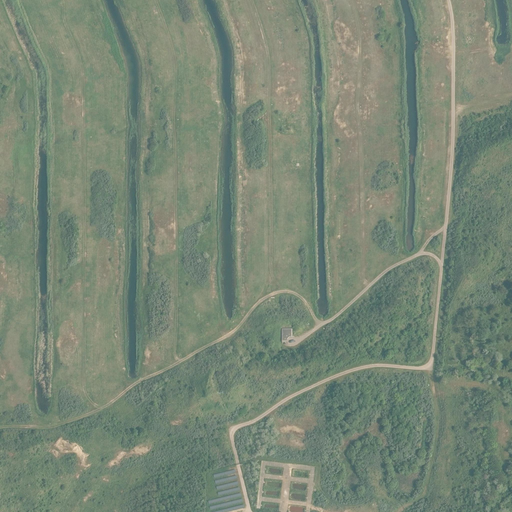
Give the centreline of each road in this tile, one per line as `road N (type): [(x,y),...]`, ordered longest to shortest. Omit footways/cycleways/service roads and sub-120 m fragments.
road 1 (unclassified): [(248,511),(234,428),(348,371),(430,368),(455,117),(447,0)]
road 2 (track): [(97,409),(83,388),(83,73),(63,0)]
road 3 (track): [(0,427),(52,426),(102,407),(231,332),(276,291),(303,298),(319,327)]
road 4 (track): [(180,361),(177,69),(156,0)]
road 5 (track): [(251,0),(269,66),(272,276),(287,291)]
road 6 (track): [(367,289),(360,45),(350,0)]
